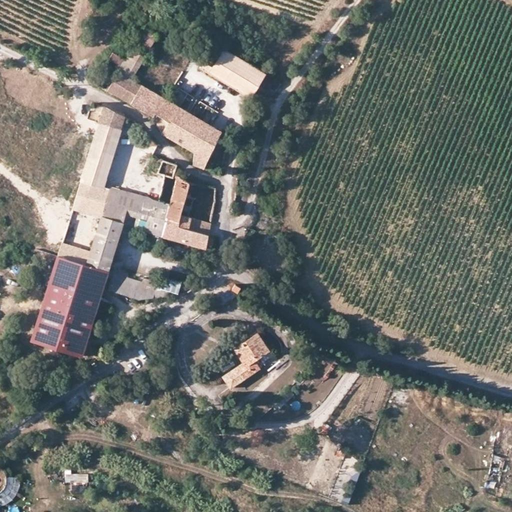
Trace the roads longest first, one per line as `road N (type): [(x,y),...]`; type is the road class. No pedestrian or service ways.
road 1 (unclassified): [(227,271),(219,185),(174,158),(145,121),(0,49)]
road 2 (unclassified): [(511,391),(349,344),(227,271)]
road 3 (track): [(359,0),(283,96),(227,271)]
road 4 (unclassified): [(227,271),(0,442)]
